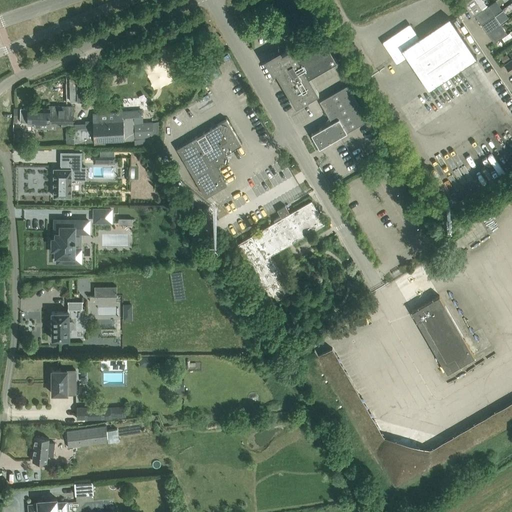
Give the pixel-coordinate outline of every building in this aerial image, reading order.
[(476,0),(468,0),(463,3),(472,16),(474,15),(482,10),(476,0)] [(488,6),(482,10),(474,15),(481,24),(495,15),(488,6)] [(501,24),(495,15),(481,24),(488,34),(501,24)] [(405,55),(428,90),(476,58),(449,17),(417,38),(409,26),(385,42),(397,61),(405,55)] [(507,33),(501,24),(488,34),(494,43),(507,33)] [(323,37),(298,52),(295,53),(292,47),(269,61),(295,106),(318,93),(309,76),(337,60),(323,37)] [(203,84),(222,73),(214,60),(196,71),(203,84)] [(348,84),(319,100),(331,122),(311,133),(319,147),(368,119),(348,84)] [(28,108),(28,121),(49,122),(49,124),(72,125),(73,107),(49,106),(49,108),(28,108)] [(92,114),(93,127),(74,128),(74,142),(94,141),(94,145),(105,144),(105,141),(134,139),(134,145),(151,144),(150,138),(153,137),(152,122),(143,123),(142,110),(123,112),(92,114)] [(226,118),(218,123),(176,148),(204,195),(224,183),(214,166),(221,162),(226,163),(227,163),(225,162),(227,155),(226,153),(241,144),(226,118)] [(81,167),(81,152),(61,152),(61,164),(62,164),(62,168),(54,168),(53,196),(71,196),(71,178),(85,178),(85,167),(81,167)] [(275,221),(236,244),(270,304),(279,298),(280,299),(292,292),(271,255),(325,223),(320,216),(321,215),(316,207),(316,208),(311,200),(289,213),(285,205),(277,209),(281,215),(276,218),(273,219),(274,220),(275,221)] [(214,216),(208,206),(203,209),(209,219),(214,216)] [(95,209),(95,221),(111,221),(111,209),(95,209)] [(73,250),(73,231),(87,231),(87,220),(57,220),(57,225),(55,225),(55,238),(52,238),(52,247),(55,247),(55,255),(57,255),(57,261),(79,261),(79,250),(73,250)] [(116,286),(95,286),(95,295),(116,295),(116,286)] [(411,311),(447,372),(474,356),(452,317),(439,295),(411,311)] [(68,301),(68,309),(82,309),(82,301),(68,301)] [(135,321),(136,307),(128,307),(127,321),(135,321)] [(52,323),(52,327),(51,327),(52,339),(69,338),(69,329),(71,329),(73,328),(74,326),(74,324),(73,322),(71,321),(69,321),(69,311),(51,311),(51,323),(52,323)] [(318,356),(322,364),(324,366),(338,358),(336,356),(332,348),(320,355),(318,356)] [(403,353),(403,354),(363,355),(363,360),(358,362),(358,367),(354,369),(363,391),(380,391),(388,387),(390,393),(400,393),(400,392),(396,384),(392,386),(389,380),(406,379),(407,397),(413,394),(419,394),(419,390),(414,377),(414,379),(403,353)] [(143,359),(144,368),(158,368),(158,358),(143,359)] [(75,370),(52,370),(52,393),(75,393),(75,370)] [(184,380),(173,380),(173,394),(184,393),(184,380)] [(126,406),(77,406),(77,418),(113,418),(113,416),(126,416),(126,406)] [(66,430),(68,446),(108,441),(106,425),(66,430)] [(48,442),(49,438),(35,436),(32,460),(46,462),(47,455),(53,456),(55,442),(48,442)] [(74,483),(75,495),(93,493),(92,481),(74,483)] [(29,504),(29,511),(66,511),(66,501),(57,502),(56,498),(51,498),(51,497),(43,497),(43,499),(37,500),(38,504),(29,504)]
